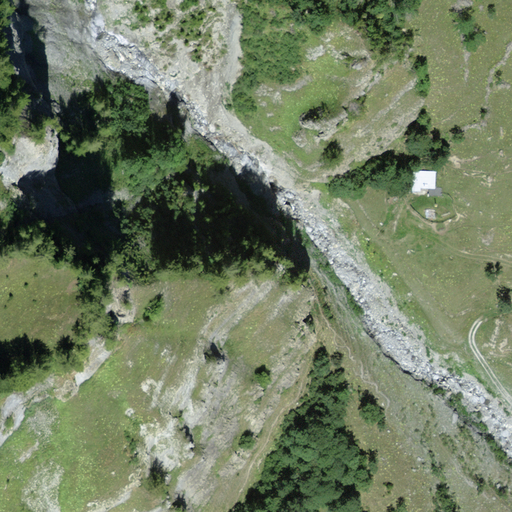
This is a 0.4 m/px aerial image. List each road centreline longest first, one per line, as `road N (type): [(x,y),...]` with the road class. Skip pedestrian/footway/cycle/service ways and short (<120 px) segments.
road 1 (track): [(511,407),(469,337),(481,318),(511,306)]
road 2 (track): [(511,267),(458,255),(405,202)]
